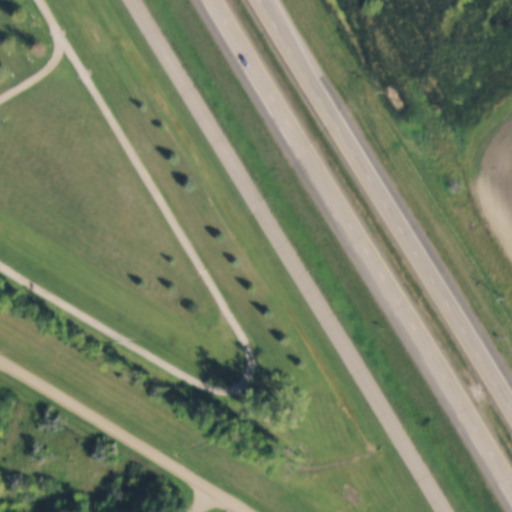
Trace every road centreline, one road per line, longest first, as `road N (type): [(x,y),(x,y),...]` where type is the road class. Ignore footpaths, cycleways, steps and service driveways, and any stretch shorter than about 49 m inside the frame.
road 1 (residential): [(448,511),(137,0)]
road 2 (trunk): [(217,0),(511,477)]
road 3 (trunk): [(511,407),(263,0)]
road 4 (residential): [(0,359),(246,511)]
